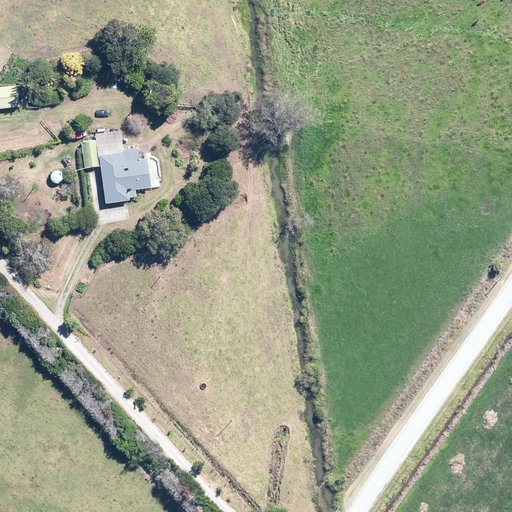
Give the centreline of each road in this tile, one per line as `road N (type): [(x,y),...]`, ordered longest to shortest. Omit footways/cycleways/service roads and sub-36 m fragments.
road 1 (unclassified): [(511,290),(355,511)]
road 2 (unknown): [(56,321),(227,511)]
